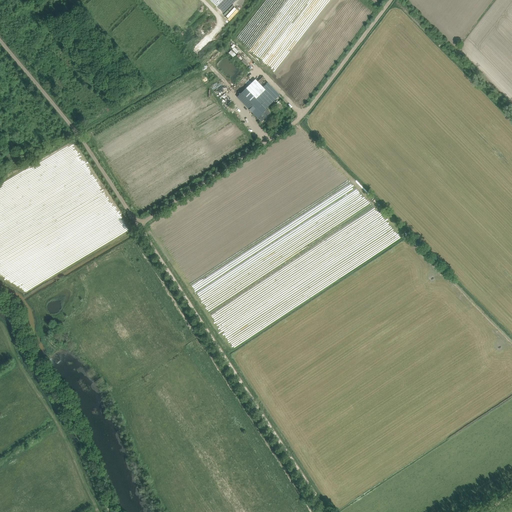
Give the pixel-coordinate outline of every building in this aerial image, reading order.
[(210,0),(223,13),(236,0),(210,0)] [(202,27),(194,37),(196,39),(204,29),(202,27)] [(267,76),(278,61),(268,53),(256,68),(267,76)] [(270,81),(270,84),(301,106),(316,85),(314,82),(308,80),(310,76),(310,75),(309,75),(302,65),(300,65),(297,73),(293,71),(292,70),(290,72),(292,73),(291,76),(287,71),(286,70),(288,67),(285,65),(283,67),(284,63),(282,63),(279,65),(274,78),(273,79),(270,81)] [(252,82),(237,97),(261,122),(264,119),(263,118),(267,114),(268,115),(270,113),(266,108),(271,103),(266,97),(266,96),(264,95),(262,97),(250,85),(252,83),(252,82)]
